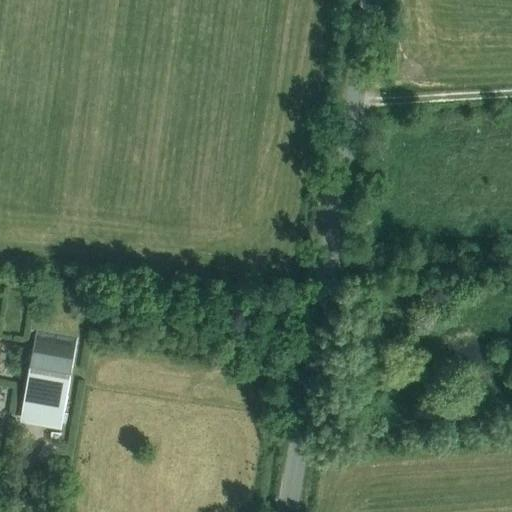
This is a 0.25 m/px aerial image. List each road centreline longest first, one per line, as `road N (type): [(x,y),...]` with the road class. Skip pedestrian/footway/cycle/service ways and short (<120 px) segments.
road 1 (unclassified): [(286,511),(367,0)]
road 2 (track): [(326,264),(511,257)]
road 3 (track): [(352,103),(511,94)]
